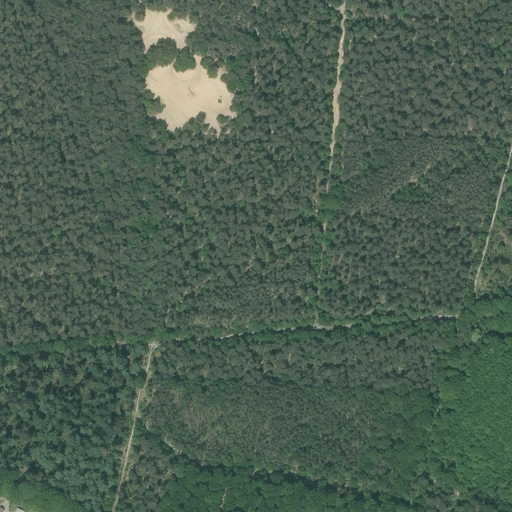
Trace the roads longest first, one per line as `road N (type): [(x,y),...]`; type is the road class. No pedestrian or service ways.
road 1 (track): [(132,413),(199,461),(410,497)]
road 2 (track): [(314,326),(149,339)]
road 3 (track): [(471,307),(511,152)]
road 4 (track): [(131,340),(0,349)]
